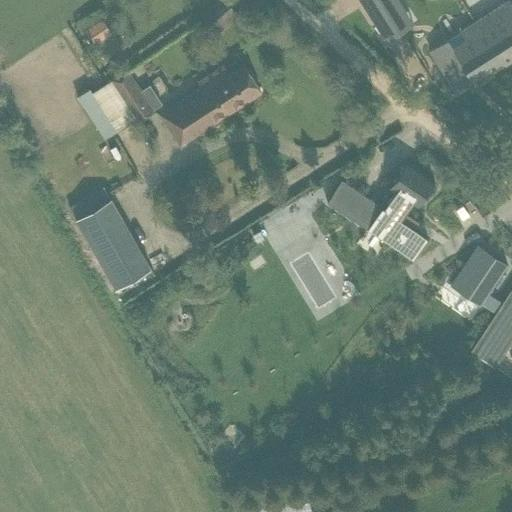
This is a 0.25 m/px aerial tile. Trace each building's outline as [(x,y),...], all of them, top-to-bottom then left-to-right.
[(221,0),(199,20),(213,35),(237,14),(224,0),(221,0)] [(359,0),(385,40),(400,31),(387,11),(400,3),(397,0),(359,0)] [(447,38),(429,50),(454,88),(466,81),(464,79),(469,76),(470,78),(473,81),(511,56),(511,6),(508,0),(507,0),(459,31),(465,40),(453,47),(447,38)] [(100,18),(84,29),(94,44),(110,33),(100,18)] [(161,114),(180,143),(243,102),(260,91),(243,64),(228,73),(223,65),(206,76),(202,79),(205,85),(161,114)] [(88,89),(76,96),(105,141),(136,121),(137,123),(154,112),(125,67),(107,78),(108,80),(90,92),(88,89)] [(428,237),(400,218),(412,201),(417,205),(434,180),(405,161),(388,185),(394,189),(383,206),(340,178),(326,200),(413,259),(428,237)] [(179,189),(167,196),(174,207),(186,199),(179,189)] [(306,191),(256,220),(264,234),(314,205),(306,191)] [(74,218),(115,288),(152,268),(111,198),(74,218)] [(452,268),(443,282),(448,285),(449,283),(479,303),(480,302),(487,292),(506,263),(477,243),(457,272),(452,268)] [(511,285),(479,337),(498,349),(511,327),(511,285)] [(150,324),(183,303),(172,287),(140,308),(150,324)] [(487,292),(480,302),(491,310),(498,300),(487,292)] [(425,413),(417,421),(424,428),(432,420),(425,413)]
